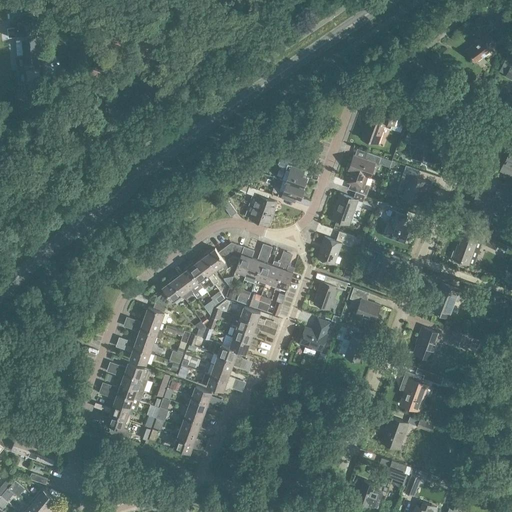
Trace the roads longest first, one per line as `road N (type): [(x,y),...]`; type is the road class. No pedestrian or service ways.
road 1 (primary): [(0,288),(155,163),(389,0)]
road 2 (residential): [(328,511),(482,95)]
road 3 (residential): [(290,234),(218,224),(129,290),(72,430)]
road 4 (residential): [(202,478),(232,402),(242,405),(252,378),(267,372),(290,323),(310,266),(290,234)]
road 5 (residential): [(290,234),(314,205),(357,92),(383,72),(412,67)]
road 6 (unclassified): [(0,166),(116,84)]
